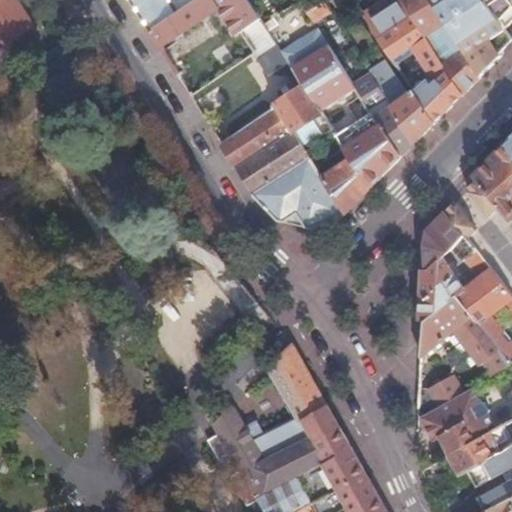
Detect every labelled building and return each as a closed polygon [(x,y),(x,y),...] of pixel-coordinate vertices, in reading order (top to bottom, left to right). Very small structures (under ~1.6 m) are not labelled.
[(0,0),(0,41),(31,22),(16,0),(0,0)] [(130,0),(136,9),(148,29),(178,8),(172,0),(130,0)] [(236,33),(243,28),(261,16),(250,0),(189,0),(178,8),(148,29),(159,46),(220,9),(236,33)] [(324,13),(333,7),(327,0),(317,0),(307,7),(315,19),(324,13)] [(380,0),(364,11),(436,121),(451,106),(463,94),(449,71),(427,85),(406,51),(427,36),(404,0),(380,0)] [(449,71),(463,94),(480,76),(431,0),(404,0),(427,36),(429,38),(439,32),(447,43),(440,47),(448,59),(443,62),(448,69),(449,71)] [(431,0),(480,76),(492,65),(511,44),(511,35),(506,27),(502,20),(487,0),(431,0)] [(511,0),(487,0),(502,20),(511,11),(511,0)] [(511,11),(502,20),(506,27),(511,21),(511,11)] [(243,28),(256,49),(275,36),(261,16),(243,28)] [(275,36),(256,49),(261,57),(259,59),(264,67),(267,66),(269,69),(288,57),(275,36)] [(339,96),(357,84),(329,42),(311,53),(293,65),(304,82),(321,108),(339,96)] [(394,104),(418,140),(425,132),(432,125),(410,90),(397,71),(381,81),(392,98),(393,101),(394,104)] [(382,122),(403,155),(407,150),(418,140),(394,104),(393,101),(392,98),(381,81),(375,73),(357,84),(375,112),(382,122)] [(277,103),(295,131),(314,119),(323,133),(333,127),(321,108),(304,82),(276,100),(277,103)] [(228,153),(236,166),(295,131),(277,103),(249,122),(220,141),(228,153)] [(346,146),(372,186),(384,174),(403,155),(382,122),(346,146)] [(243,177),(253,192),(282,174),(312,157),(304,145),(295,131),(236,166),(243,177)] [(474,176),(477,180),(509,223),(511,221),(511,152),(505,144),(486,164),(474,176)] [(320,169),(347,212),(356,202),(372,186),(346,146),(339,151),(342,155),(338,158),(342,164),(337,167),(333,161),(320,169)] [(321,223),(347,212),(320,169),(312,157),(282,174),(253,192),(278,219),(312,227),(321,223)] [(425,242),(426,269),(434,269),(443,256),(453,248),(463,258),(475,247),(447,211),(438,220),(430,228),(427,236),(425,242)] [(470,265),(476,261),(482,256),(475,247),(463,258),(470,265)] [(425,322),(460,297),(469,291),(467,289),(443,256),(434,269),(426,269),(424,269),(423,290),(421,321),(425,322)] [(469,291),(460,297),(475,318),(503,354),(510,364),(511,363),(511,340),(493,316),(511,299),(511,293),(492,268),(482,256),(476,261),(481,267),(486,273),(481,278),(467,289),(469,291)] [(470,265),(481,278),(486,273),(481,267),(476,261),(470,265)] [(251,275),(244,282),(253,295),(262,289),(251,275)] [(420,355),(420,360),(448,339),(456,332),(483,367),(485,365),(491,378),(510,368),(511,366),(510,364),(503,354),(475,318),(460,297),(425,322),(420,355)] [(294,479),(318,465),(324,461),(315,441),(339,424),(294,345),(271,369),(298,418),(263,434),(257,423),(247,427),(234,406),(214,426),(219,434),(209,440),(248,505),(258,500),(264,509),(258,511),(300,511),(310,506),(301,492),(294,479)] [(418,396),(418,413),(419,413),(427,413),(454,399),(446,384),(425,396),(418,396)] [(427,413),(419,413),(433,440),(477,418),(486,436),(497,430),(489,414),(490,410),(486,402),(482,402),(475,387),(454,399),(427,413)] [(477,418),(433,440),(434,442),(440,438),(448,455),(486,436),(477,418)] [(331,457),(351,445),(345,435),(339,424),(315,441),(324,461),(331,457)] [(486,436),(448,455),(458,474),(469,469),(511,446),(511,431),(508,425),(497,430),(486,436)] [(388,511),(384,503),(373,484),(362,464),(351,445),(331,457),(324,461),(318,465),(344,511),(388,511)] [(511,446),(469,469),(478,487),(511,469),(511,446)] [(511,495),(511,481),(480,499),(485,510),(511,495)] [(511,511),(511,495),(485,510),(482,511),(511,511)]
